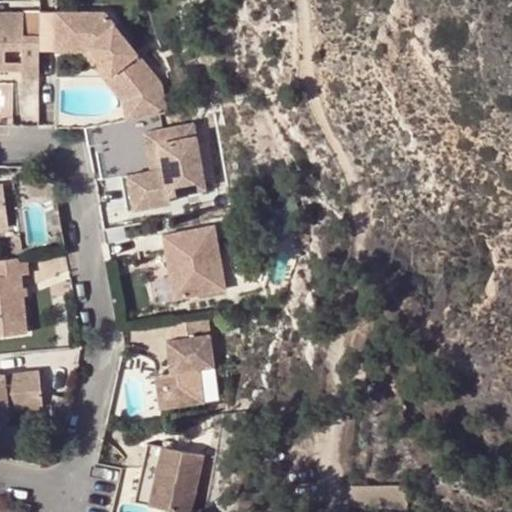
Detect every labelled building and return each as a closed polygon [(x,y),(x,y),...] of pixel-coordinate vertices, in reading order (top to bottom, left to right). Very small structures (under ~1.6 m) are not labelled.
[(18,62),(17,71),(17,78),(40,78),(40,49),(41,34),(24,34),(24,11),(0,10),(0,61),(1,62),(1,48),(18,48),(18,62)] [(41,34),(40,49),(58,49),(58,34),(84,36),(135,96),(138,116),(176,109),(170,79),(113,11),(41,10),(41,34)] [(84,36),(58,34),(58,49),(84,49),(126,97),(128,118),(138,116),(135,96),(84,36)] [(0,70),(17,71),(18,62),(1,62),(0,61),(0,70)] [(165,159),(162,140),(199,133),(197,121),(148,130),(153,160),(165,159)] [(165,159),(203,156),(199,133),(162,140),(165,159)] [(166,165),(155,167),(129,172),(136,207),(173,200),(171,192),(209,186),(203,156),(165,159),(166,165)] [(153,160),(155,167),(166,165),(165,159),(153,160)] [(31,176),(30,196),(59,196),(58,187),(55,177),(31,176)] [(0,209),(9,209),(6,182),(0,182),(0,209)] [(0,227),(11,226),(9,209),(0,209),(0,227)] [(311,244),(317,217),(303,214),(297,241),(311,244)] [(228,287),(216,224),(166,233),(176,297),(228,287)] [(32,271),(30,254),(0,257),(0,334),(30,331),(23,272),(32,271)] [(163,320),(166,337),(209,329),(207,313),(163,320)] [(201,366),(216,363),(209,329),(166,337),(172,369),(164,371),(170,403),(203,398),(206,392),(201,366)] [(43,401),(39,368),(0,372),(0,416),(10,415),(9,405),(8,398),(18,397),(18,404),(43,401)] [(164,404),(170,403),(164,371),(158,372),(164,404)] [(9,405),(18,404),(18,397),(8,398),(9,405)] [(178,511),(193,511),(206,456),(149,444),(143,473),(157,476),(150,506),(178,511)] [(157,476),(143,473),(136,503),(150,506),(157,476)] [(357,505),(409,505),(409,482),(357,482),(357,505)]
